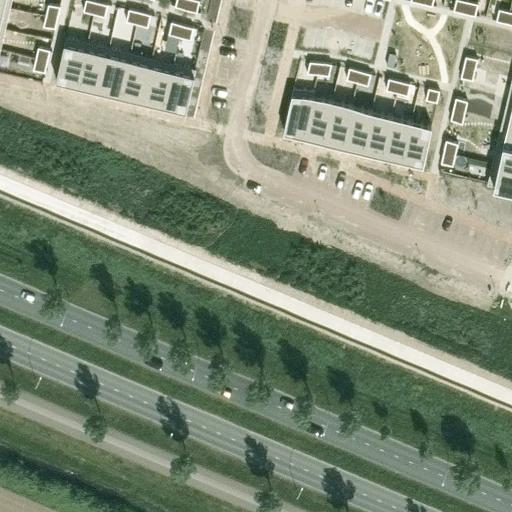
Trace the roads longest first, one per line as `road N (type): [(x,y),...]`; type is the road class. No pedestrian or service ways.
road 1 (primary): [(511,505),(0,289)]
road 2 (residential): [(266,0),(234,132),(236,155),(253,171),(511,277)]
road 3 (primary): [(0,342),(402,511)]
road 4 (residential): [(0,393),(281,511)]
